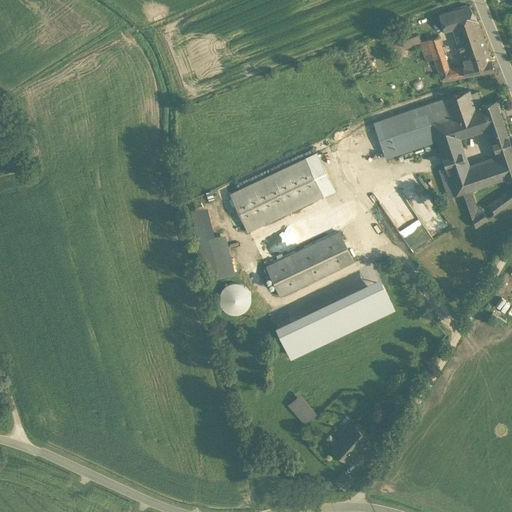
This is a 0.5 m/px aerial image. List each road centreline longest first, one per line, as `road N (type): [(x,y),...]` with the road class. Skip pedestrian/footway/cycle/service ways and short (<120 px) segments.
road 1 (track): [(225,188),(377,113),(511,76)]
road 2 (unclassified): [(511,248),(358,503)]
road 3 (tertiary): [(167,511),(25,446)]
